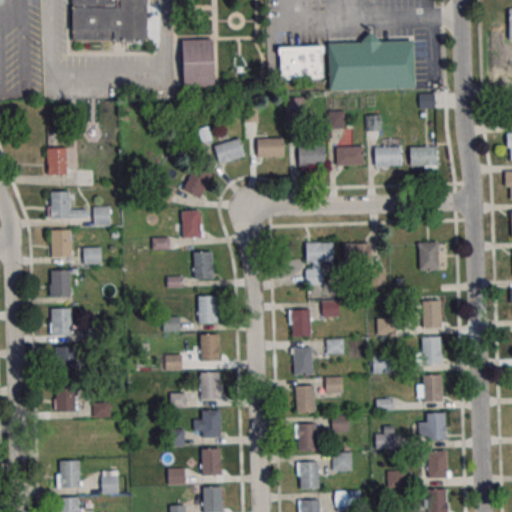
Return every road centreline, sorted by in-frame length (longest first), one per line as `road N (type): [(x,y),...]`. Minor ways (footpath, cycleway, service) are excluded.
road 1 (residential): [(260,511),(250,208),(474,200)]
road 2 (residential): [(483,511),(459,0)]
road 3 (residential): [(0,193),(11,229),(19,511)]
